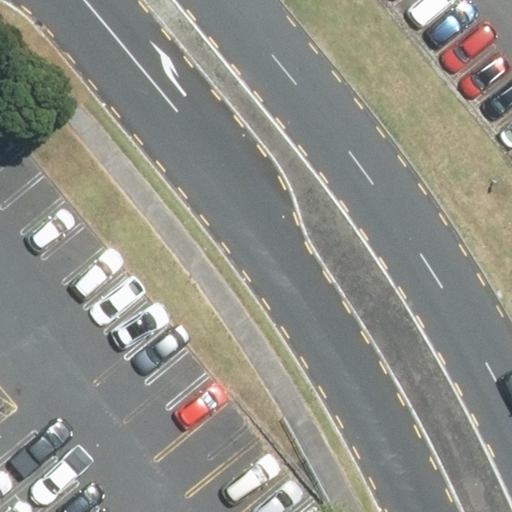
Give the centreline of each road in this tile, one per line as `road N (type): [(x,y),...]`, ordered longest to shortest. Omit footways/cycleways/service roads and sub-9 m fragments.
road 1 (unclassified): [(422,511),(392,441),(288,264),(233,182),(80,0)]
road 2 (unclassified): [(226,0),(389,185),(511,388)]
